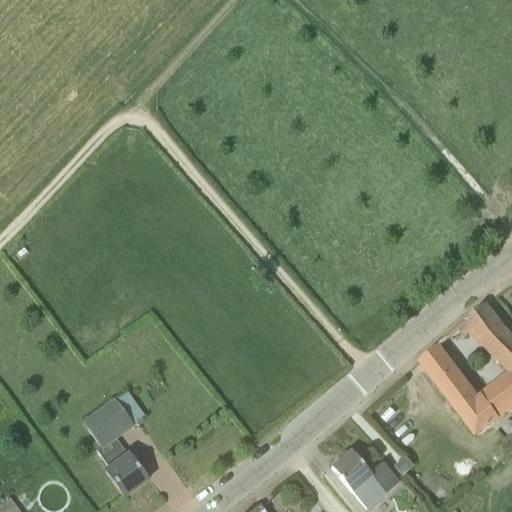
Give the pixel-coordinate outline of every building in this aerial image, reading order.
[(511,336),(485,306),(458,329),(465,338),(474,331),(511,374),(511,375),(477,402),(436,349),(420,363),(476,436),(511,407),(511,336)] [(115,440),(132,428),(113,402),(83,424),(101,449),(95,454),(96,455),(97,454),(108,470),(104,473),(123,499),(146,483),(115,440)] [(369,475),(350,453),(330,470),(365,511),(398,483),(382,464),(381,464),(381,465),(369,475)] [(400,477),(411,467),(404,459),(393,469),(400,477)] [(18,511),(8,497),(0,502),(0,511),(18,511)]
